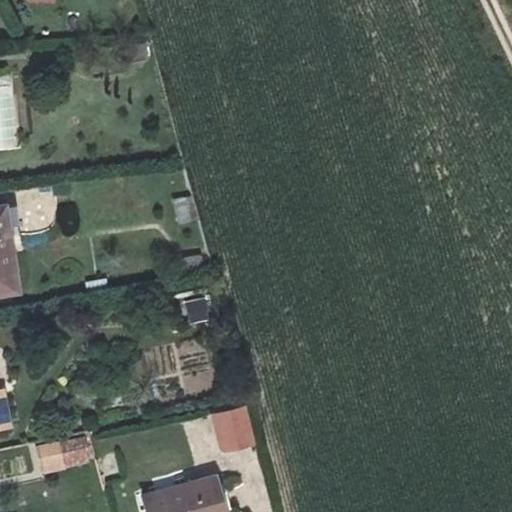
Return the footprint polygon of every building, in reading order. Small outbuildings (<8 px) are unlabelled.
[(177,225),(198,219),(191,193),(172,198),(177,225)] [(0,285),(17,283),(4,207),(0,207),(0,285)] [(178,256),(181,270),(197,267),(194,253),(178,256)] [(207,281),(167,291),(176,329),(217,319),(207,281)] [(0,297),(19,294),(17,283),(0,285),(0,297)] [(0,427),(9,426),(1,387),(0,387),(0,427)] [(244,403),(205,412),(215,453),(254,444),(244,403)] [(37,448),(43,473),(88,463),(83,438),(37,448)] [(223,511),(224,511),(214,478),(142,497),(146,511),(223,511)]
